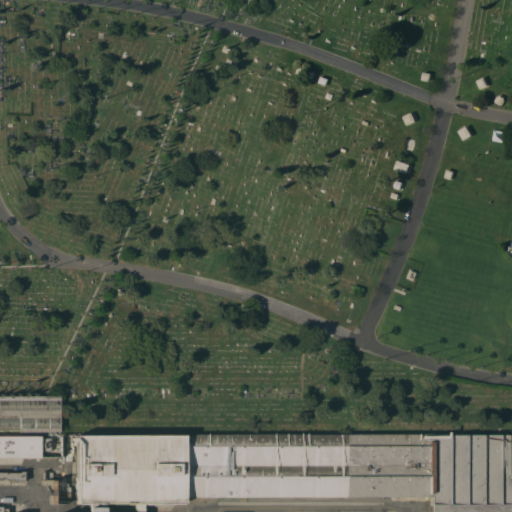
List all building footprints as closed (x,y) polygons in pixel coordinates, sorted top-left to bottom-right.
[(298,66),(304,69),(302,75),(295,72),(298,66)] [(314,72),(311,79),(306,77),(308,70),(314,72)] [(431,73),(429,81),(421,79),(423,71),(431,73)] [(328,78),(325,85),(318,82),(320,76),(328,78)] [(487,85),(480,88),(476,80),(484,76),(487,85)] [(501,105),(500,104),(499,104),(495,101),(494,100),(497,95),(498,96),(499,94),(500,95),(503,97),(503,96),(504,97),(503,99),(504,100),(501,105)] [(415,120),(414,120),(415,121),(407,124),(407,123),(406,124),(403,116),(410,112),(411,113),(412,112),(415,120)] [(472,135),(463,140),(458,130),(466,125),(472,135)] [(410,164),(407,172),(394,168),(397,159),(410,164)] [(451,179),(450,178),(450,179),(445,177),(444,177),(447,169),(447,170),(448,169),(453,171),(454,171),(451,179)] [(402,182),(400,188),(400,187),(399,189),(393,187),(395,181),(397,182),(398,180),(402,182)] [(398,194),(396,199),(390,196),(392,191),(398,194)] [(409,270),(414,272),(412,279),(406,277),(409,270)] [(362,288),(360,295),(351,292),(353,285),(362,288)] [(0,395),(58,395),(58,433),(0,433),(0,395)] [(0,435),(59,435),(60,457),(0,457),(0,435)] [(87,511),(87,503),(75,503),(75,498),(75,474),(74,437),(511,435),(511,511),(430,511),(430,496),(183,496),(183,502),(172,502),(172,504),(145,504),(145,503),(143,503),(143,511),(87,511)] [(0,468),(2,468),(2,471),(18,472),(18,470),(24,470),(24,480),(14,480),(14,479),(3,479),(3,478),(0,478),(0,468)] [(75,474),(75,498),(52,498),(52,486),(68,486),(68,478),(55,478),(55,474),(75,474)]
